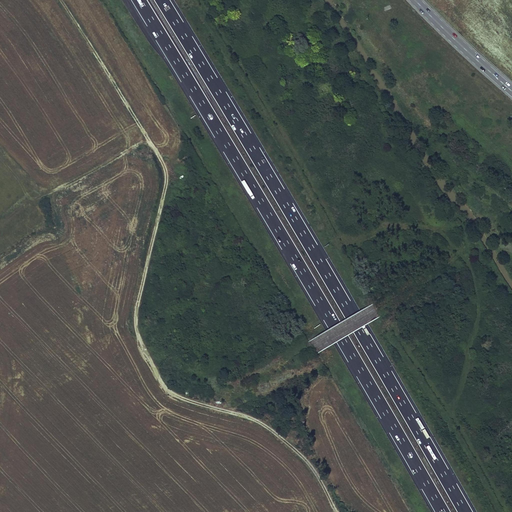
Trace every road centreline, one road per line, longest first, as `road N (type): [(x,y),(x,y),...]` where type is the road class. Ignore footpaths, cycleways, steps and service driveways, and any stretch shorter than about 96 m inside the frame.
road 1 (track): [(336,511),(312,466),(261,423),(184,400),(160,381),(135,315),(164,165),(60,0)]
road 2 (motorway): [(138,0),(442,511)]
road 3 (motorway): [(464,511),(161,0)]
road 4 (primary): [(511,88),(415,0)]
